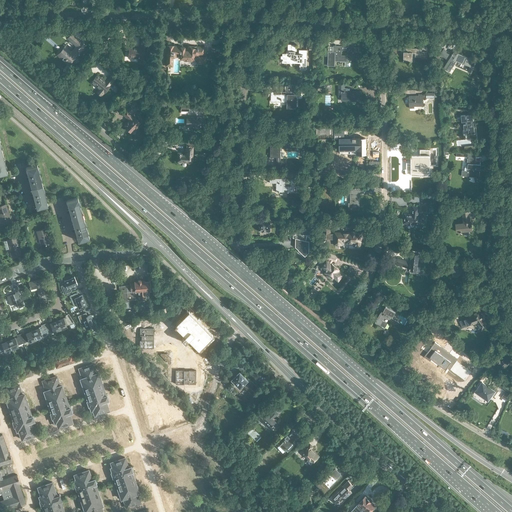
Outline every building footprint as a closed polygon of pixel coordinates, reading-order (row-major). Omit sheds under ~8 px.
[(73,43),(77,38),(71,34),(67,38),(73,43)] [(64,53),(60,57),(65,62),(66,61),(68,64),(85,45),(81,41),(80,41),(78,40),(74,44),(76,46),(71,52),(66,48),(63,52),(64,53)] [(140,40),(139,48),(133,47),(129,46),(128,53),(132,53),(131,58),(139,59),(139,58),(144,59),(146,41),(140,40)] [(281,56),(281,60),(281,61),(282,61),(282,63),(287,63),(287,61),(294,62),(294,63),(300,63),(300,64),(299,64),(299,66),(300,66),(300,69),(306,69),(307,50),(300,50),(300,52),(299,52),(299,54),(295,54),(295,51),(294,51),(294,49),(295,49),(295,45),(288,44),(288,51),(289,51),(289,54),(282,53),(282,56),(281,56)] [(189,46),(189,49),(184,49),(184,47),(180,47),(180,46),(176,46),(176,47),(171,47),(171,46),(167,45),(166,53),(166,55),(165,66),(168,66),(172,66),(173,57),(176,57),(177,52),(180,53),(180,59),(187,59),(190,59),(194,59),(194,58),(197,58),(196,63),(202,63),(202,64),(205,64),(206,57),(202,57),(199,57),(199,54),(202,55),(203,47),(189,46)] [(345,66),(350,66),(350,62),(357,63),(357,54),(358,54),(358,47),(341,47),(341,46),(333,46),(333,52),(328,52),(328,63),(327,63),(327,65),(335,66),(335,61),(345,62),(345,66)] [(422,51),(422,48),(406,48),(406,49),(400,49),(400,54),(403,54),(403,61),(412,61),(412,53),(415,53),(415,55),(421,56),(421,58),(426,59),(427,52),(422,51)] [(452,54),(452,53),(451,54),(444,49),(440,55),(445,58),(446,57),(449,59),(444,67),(449,71),(457,60),(467,64),(466,65),(470,66),(473,59),(454,51),(452,54)] [(147,73),(140,75),(141,77),(142,82),(149,80),(148,75),(147,73)] [(111,74),(105,82),(102,80),(100,78),(97,75),(91,82),(94,85),(96,83),(100,87),(96,92),(100,95),(103,92),(104,93),(108,88),(107,87),(111,83),(116,78),(111,74)] [(344,88),(344,83),(338,83),(338,96),(341,96),(341,100),(350,101),(350,99),(352,99),(352,101),(361,101),(361,91),(350,91),(350,88),(344,88)] [(301,85),(292,85),(291,91),(287,91),(287,94),(273,94),(273,102),(282,102),(282,101),(287,101),(287,106),(287,108),(293,108),(297,108),(297,95),(301,95),(301,85)] [(417,96),(409,96),(409,105),(409,108),(413,108),(413,106),(419,105),(419,106),(423,106),(423,94),(418,95),(418,96),(417,96)] [(133,128),(135,130),(139,126),(137,124),(139,123),(130,113),(133,109),(131,107),(127,110),(123,114),(130,121),(128,123),(127,121),(123,125),(130,132),(133,128)] [(467,113),(460,114),(461,121),(461,120),(462,122),(466,121),(466,124),(463,124),(464,130),(466,129),(467,135),(475,134),(474,123),(473,123),(473,120),(474,120),(474,114),(473,115),(473,114),(467,114),(467,113)] [(204,117),(187,117),(186,126),(204,126),(204,117)] [(343,128),(316,128),(316,139),(338,139),(338,131),(343,131),(343,128)] [(341,138),(339,138),(340,149),(340,150),(340,151),(340,152),(340,153),(341,153),(341,154),(342,154),(343,154),(365,153),(365,138),(357,138),(357,139),(356,139),(356,138),(352,138),(352,139),(342,139),(342,138),(341,138)] [(176,156),(176,159),(177,159),(177,161),(178,161),(178,162),(179,163),(180,163),(181,162),(182,163),(182,165),(183,166),(185,166),(186,165),(186,163),(187,162),(188,163),(189,163),(190,163),(191,162),(191,161),(192,161),(193,143),(186,142),(186,150),(185,150),(185,153),(186,153),(186,155),(181,155),(181,153),(177,153),(177,156),(176,156)] [(270,157),(277,157),(276,167),(285,167),(285,161),(280,161),(280,150),(282,150),(282,148),(294,148),(294,150),(300,150),(300,144),(298,144),(298,143),(280,142),(270,142),(270,157)] [(411,155),(411,175),(431,175),(431,165),(434,165),(434,166),(438,166),(438,147),(434,148),(434,149),(430,149),(430,148),(420,148),(420,155),(411,155)] [(471,158),(472,153),(456,152),(456,156),(468,157),(468,158),(467,158),(467,166),(465,166),(464,171),(462,170),(461,176),(479,177),(480,165),(476,164),(476,165),(473,164),(474,157),(471,158)] [(37,208),(48,205),(37,164),(26,167),(29,177),(26,177),(27,180),(29,179),(34,196),(31,196),(32,199),(34,198),(37,208)] [(290,186),(285,185),(286,178),(270,177),(270,183),(276,183),(276,191),(290,192),(294,193),(295,180),(291,180),(290,186)] [(348,188),(348,193),(350,193),(350,203),(348,203),(348,210),(359,210),(359,195),(358,195),(358,193),(364,193),(364,188),(348,188)] [(79,241),(89,238),(78,197),(67,200),(70,210),(67,211),(68,213),(70,213),(75,229),(73,229),(73,232),(76,231),(79,241)] [(0,218),(2,224),(11,221),(6,204),(0,205),(0,218)] [(403,223),(410,224),(410,225),(411,226),(412,226),(413,226),(414,225),(414,224),(418,225),(419,215),(418,215),(419,207),(412,206),(412,215),(410,215),(410,214),(404,214),(403,223)] [(464,224),(456,225),(456,231),(460,231),(460,232),(461,231),(464,231),(465,235),(469,235),(469,230),(472,230),(471,223),(470,224),(469,211),(468,211),(468,210),(463,210),(464,212),(463,212),(464,220),(463,220),(464,224)] [(259,231),(270,231),(270,222),(278,222),(278,218),(270,218),(270,222),(267,222),(265,221),(265,222),(261,222),(259,222),(259,224),(259,231)] [(288,227),(288,234),(288,235),(294,235),(293,238),(297,239),(296,242),(295,242),(295,247),(306,255),(309,252),(309,241),(306,240),(307,235),(310,235),(310,227),(288,227)] [(42,248),(51,245),(46,228),(37,231),(42,248)] [(329,234),(329,239),(334,239),(334,244),(336,244),(337,245),(339,245),(340,245),(342,245),(342,241),(346,241),(346,243),(346,248),(351,248),(351,243),(351,242),(355,243),(355,245),(356,247),(357,248),(359,248),(360,247),(361,245),(361,233),(335,232),(335,234),(329,234)] [(12,257),(21,255),(17,237),(7,240),(12,257)] [(327,261),(327,260),(322,266),(327,270),(325,272),(327,273),(327,274),(327,275),(329,276),(330,276),(332,278),(334,276),(338,279),(343,274),(338,270),(339,269),(332,263),(331,264),(330,263),(332,260),(336,261),(337,256),(329,253),(328,258),(329,258),(327,261)] [(398,258),(396,263),(406,267),(409,267),(409,269),(410,269),(410,273),(417,273),(417,271),(422,272),(422,269),(421,269),(421,263),(417,263),(418,258),(420,258),(420,254),(415,254),(411,253),(411,259),(410,259),(409,262),(398,258)] [(450,265),(449,272),(452,272),(452,276),(458,277),(463,278),(463,275),(464,275),(464,273),(463,273),(464,267),(459,266),(460,264),(457,264),(457,266),(453,265),(450,265)] [(66,284),(61,286),(64,294),(72,291),(70,286),(77,283),(77,284),(74,276),(74,277),(71,278),(71,277),(67,278),(67,279),(65,281),(64,280),(66,284)] [(42,279),(29,282),(30,289),(37,287),(41,303),(46,302),(43,286),(44,286),(42,279)] [(131,285),(127,285),(121,286),(123,308),(131,308),(131,304),(136,304),(136,299),(146,299),(146,298),(149,298),(149,293),(150,293),(149,290),(150,290),(149,282),(144,282),(144,281),(142,281),(140,280),(138,280),(137,281),(135,282),(135,283),(131,283),(131,285)] [(17,286),(13,287),(16,293),(7,296),(10,305),(17,303),(18,308),(24,306),(20,296),(20,295),(17,286)] [(76,293),(70,296),(72,300),(75,299),(78,304),(79,308),(80,308),(86,305),(84,301),(85,301),(84,299),(82,295),(77,297),(76,293)] [(380,313),(375,323),(377,324),(378,324),(381,325),(385,328),(388,322),(384,320),(383,320),(384,317),(398,324),(398,322),(391,318),(392,317),(395,312),(385,306),(383,312),(381,311),(380,313)] [(480,313),(478,310),(472,314),(473,315),(459,321),(462,327),(474,323),(478,329),(481,328),(482,329),(487,325),(483,318),(484,318),(480,313)] [(188,311),(175,325),(185,336),(182,339),(189,346),(192,343),(199,350),(214,335),(188,311)] [(86,312),(78,316),(80,323),(83,322),(86,329),(90,327),(91,327),(94,325),(93,321),(92,318),(91,318),(90,315),(87,316),(86,312)] [(63,318),(57,321),(60,329),(67,327),(66,325),(74,322),(69,313),(65,315),(66,318),(64,319),(63,318)] [(60,329),(57,321),(50,323),(51,324),(48,325),(47,323),(44,324),(48,333),(51,332),(51,333),(60,329)] [(39,328),(32,331),(36,340),(43,337),(42,336),(48,333),(44,324),(41,325),(42,328),(39,329),(39,328)] [(36,340),(32,331),(26,333),(26,334),(24,335),(23,333),(20,334),(23,343),(29,341),(29,342),(36,340)] [(14,338),(8,341),(12,350),(18,347),(17,346),(23,343),(20,334),(17,335),(18,338),(15,339),(14,338)] [(434,339),(426,351),(431,355),(432,354),(450,366),(457,355),(434,339)] [(12,350),(8,341),(2,343),(2,344),(0,345),(0,352),(5,351),(5,352),(12,350)] [(503,358),(501,360),(497,356),(493,361),(497,365),(498,364),(503,369),(504,368),(506,366),(509,363),(507,362),(510,359),(511,360),(511,359),(511,355),(508,352),(504,356),(505,357),(503,358)] [(72,355),(54,361),(56,368),(74,362),(72,355)] [(82,377),(80,378),(88,401),(87,401),(89,406),(90,406),(91,410),(93,409),(95,414),(109,410),(105,400),(108,399),(106,394),(106,395),(98,372),(96,373),(93,364),(79,369),(82,377)] [(30,369),(22,372),(25,378),(33,375),(30,369)] [(234,375),(231,378),(232,380),(240,387),(241,387),(243,386),(243,385),(244,383),(245,382),(246,383),(248,384),(248,385),(255,392),(255,393),(260,389),(252,381),(251,380),(250,380),(249,382),(249,381),(247,380),(248,379),(239,370),(235,374),(234,375)] [(57,376),(43,381),(46,390),(44,390),(52,413),(51,413),(52,418),(53,418),(55,422),(57,422),(58,427),(72,422),(69,413),(72,412),(70,407),(69,407),(61,385),(60,385),(57,376)] [(479,380),(476,385),(478,387),(476,390),(480,393),(479,394),(484,398),(486,397),(487,398),(488,397),(489,397),(490,396),(491,396),(494,391),(482,382),(479,380)] [(232,384),(230,386),(229,385),(226,387),(230,392),(233,389),(232,388),(234,386),(232,384)] [(19,385),(5,389),(8,398),(6,399),(14,421),(13,422),(15,427),(16,426),(17,431),(19,430),(22,439),(36,434),(31,421),(34,420),(32,415),(31,415),(24,393),(22,394),(19,385)] [(262,421),(273,432),(279,426),(272,419),(278,414),(274,410),(268,416),(268,415),(266,417),(261,412),(256,417),(262,422),(262,421)] [(284,450),(298,436),(293,431),(288,436),(287,435),(284,437),(286,439),(280,445),(284,450)] [(319,457),(311,449),(312,447),(310,445),(304,450),(303,448),(300,451),(309,460),(307,461),(310,465),(319,457)] [(112,467),(111,468),(112,472),(111,472),(113,477),(114,477),(122,500),(123,499),(126,508),(140,503),(137,494),(139,493),(131,471),(132,471),(131,466),(128,467),(124,457),(111,462),(112,467)] [(342,474),(336,468),(330,473),(330,472),(323,479),(322,478),(316,484),(325,492),(330,487),(329,486),(337,480),(336,479),(342,474)] [(76,479),(74,480),(76,484),(75,485),(77,490),(77,489),(85,511),(87,511),(102,511),(101,506),(103,506),(95,483),(96,483),(94,478),(91,479),(88,469),(74,474),(76,479)] [(339,504),(352,492),(350,489),(354,486),(348,480),(342,486),(343,487),(332,497),(339,504)] [(52,482),(38,487),(41,495),(39,496),(41,501),(40,501),(42,506),(44,511),(64,511),(60,500),(61,499),(59,494),(56,495),(52,482)] [(366,496),(350,511),(360,511),(362,510),(363,511),(365,509),(368,511),(373,511),(375,510),(373,509),(375,509),(376,507),(376,506),(375,505),(376,505),(366,496)]
